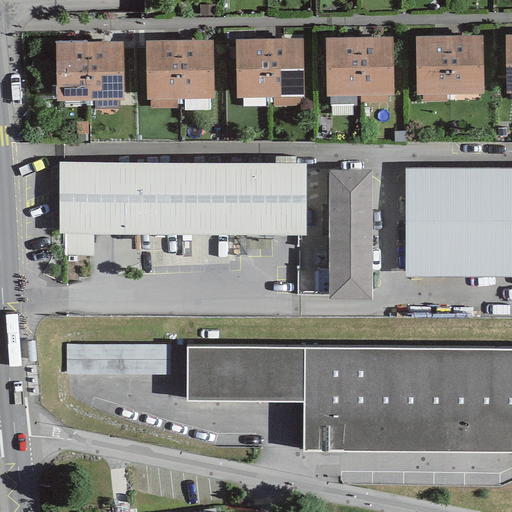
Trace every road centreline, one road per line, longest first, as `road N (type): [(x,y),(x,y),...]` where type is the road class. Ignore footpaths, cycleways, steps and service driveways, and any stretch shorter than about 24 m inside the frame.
road 1 (unknown): [(0,10),(237,23),(511,18)]
road 2 (residential): [(431,511),(14,438)]
road 3 (tertiary): [(0,268),(14,438)]
